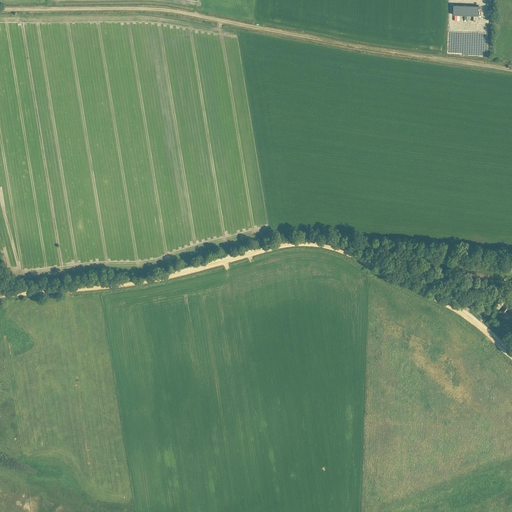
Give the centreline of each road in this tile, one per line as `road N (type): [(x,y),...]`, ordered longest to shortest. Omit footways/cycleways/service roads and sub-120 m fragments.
road 1 (track): [(511,356),(436,300),(321,245),(286,245),(124,285),(0,296)]
road 2 (track): [(0,9),(177,11),(511,68)]
